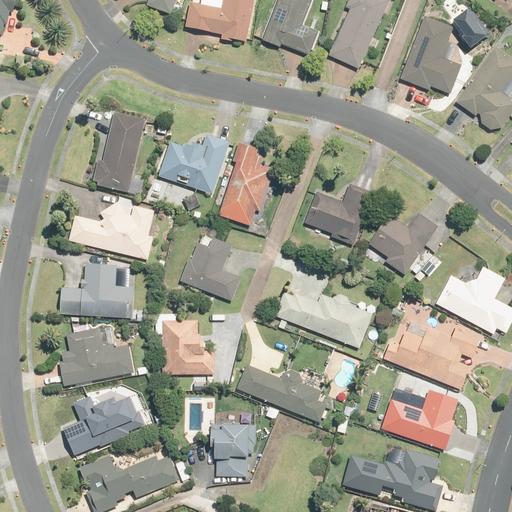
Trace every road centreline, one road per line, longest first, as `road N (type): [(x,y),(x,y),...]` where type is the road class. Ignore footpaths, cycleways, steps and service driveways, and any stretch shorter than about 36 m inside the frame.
road 1 (residential): [(112,45),(79,73),(59,107),(5,309),(15,430),(41,511)]
road 2 (residential): [(484,194),(386,124),(192,81),(147,68),(112,45)]
